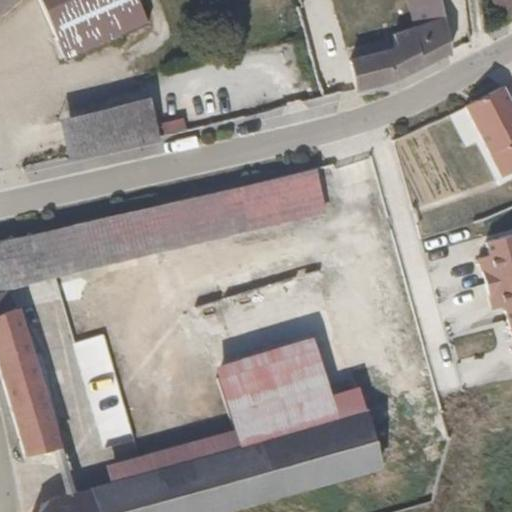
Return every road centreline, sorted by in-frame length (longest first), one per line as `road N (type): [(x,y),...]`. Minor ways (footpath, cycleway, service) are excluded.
road 1 (unclassified): [(0,208),(374,118),(511,55)]
road 2 (unknown): [(184,368),(194,258),(241,238),(278,230),(335,233),(363,265),(368,292),(360,311),(328,331)]
road 3 (unknown): [(92,467),(39,284)]
road 4 (unknown): [(92,467),(149,447),(171,430),(184,403),(184,368)]
road 5 (unknown): [(328,331),(184,368)]
